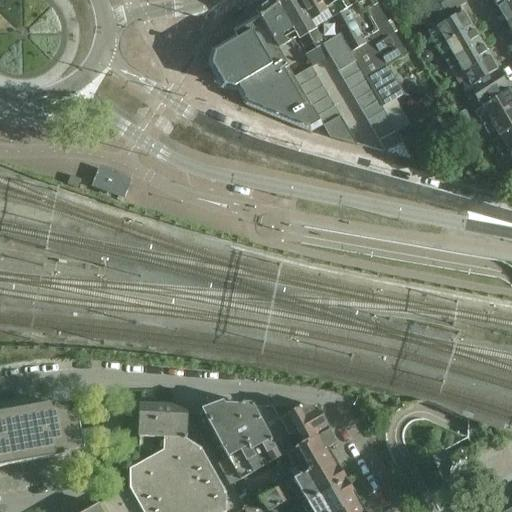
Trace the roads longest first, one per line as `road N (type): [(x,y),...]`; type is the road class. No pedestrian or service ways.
road 1 (secondary): [(51,105),(93,111),(208,172),(463,226),(511,227)]
road 2 (secondary): [(511,225),(232,137),(99,55)]
road 3 (residential): [(396,511),(324,399),(108,377)]
road 4 (residential): [(5,511),(61,499),(94,480),(105,453),(108,377)]
